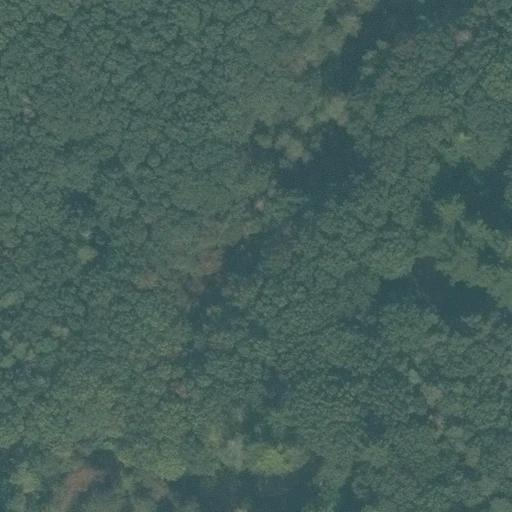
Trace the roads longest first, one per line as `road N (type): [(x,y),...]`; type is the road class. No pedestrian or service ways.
road 1 (track): [(442,511),(366,308),(252,423),(183,441),(0,454)]
road 2 (track): [(511,314),(366,308)]
